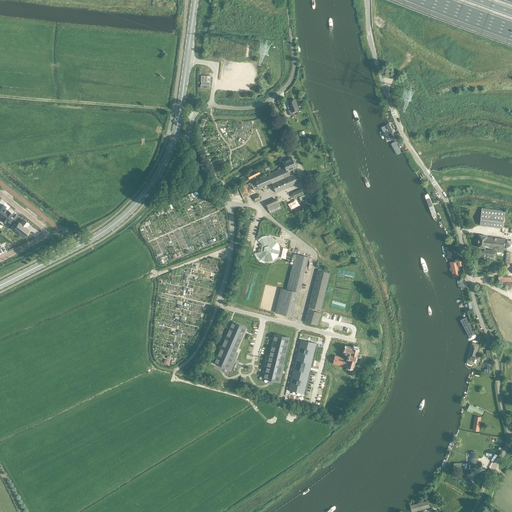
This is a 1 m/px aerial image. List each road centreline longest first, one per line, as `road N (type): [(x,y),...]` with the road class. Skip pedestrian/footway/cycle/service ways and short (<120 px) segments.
road 1 (unclassified): [(471,511),(506,449),(495,360),(454,218),(389,104),(366,0)]
road 2 (secondary): [(0,285),(113,224),(158,176)]
road 3 (unclassified): [(174,373),(194,353),(217,304),(230,206)]
road 4 (track): [(0,95),(173,109)]
road 5 (unclassified): [(211,106),(256,106),(287,85),(294,65),(287,13)]
road 6 (unclassified): [(230,206),(198,180),(188,142),(194,115),(211,106)]
